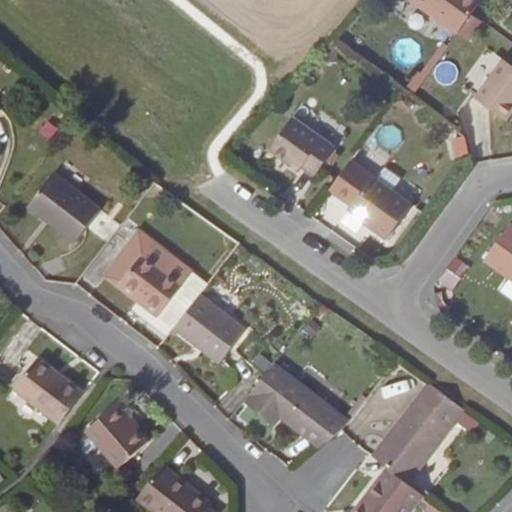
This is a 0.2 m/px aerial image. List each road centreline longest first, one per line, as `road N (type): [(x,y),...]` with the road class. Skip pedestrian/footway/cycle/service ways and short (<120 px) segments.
road 1 (residential): [(0,267),(35,305),(94,321),(283,511)]
road 2 (residential): [(393,311),(212,180)]
road 3 (residential): [(393,311),(491,177),(511,173)]
road 4 (residential): [(511,397),(393,311)]
